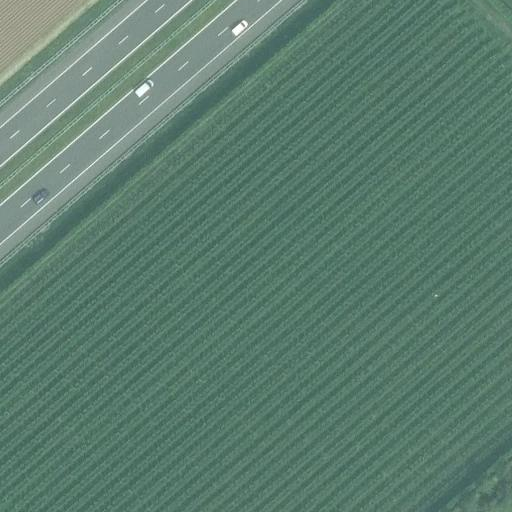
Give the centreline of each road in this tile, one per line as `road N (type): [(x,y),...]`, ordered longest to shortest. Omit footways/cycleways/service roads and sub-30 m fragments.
road 1 (motorway): [(0,225),(260,0)]
road 2 (motorway): [(167,0),(0,145)]
